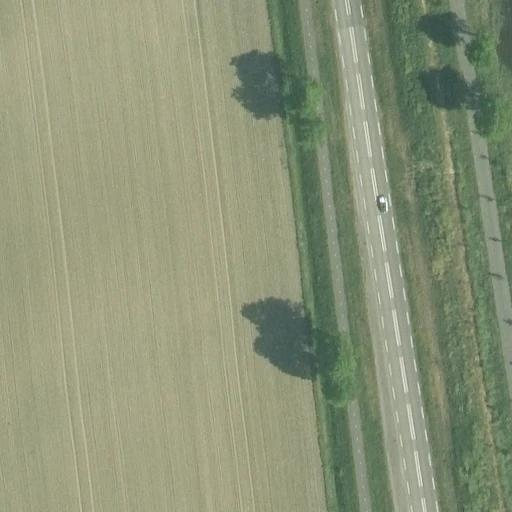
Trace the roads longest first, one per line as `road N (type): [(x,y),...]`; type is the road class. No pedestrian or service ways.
road 1 (tertiary): [(339,0),(414,511)]
road 2 (unclassified): [(511,352),(457,0)]
